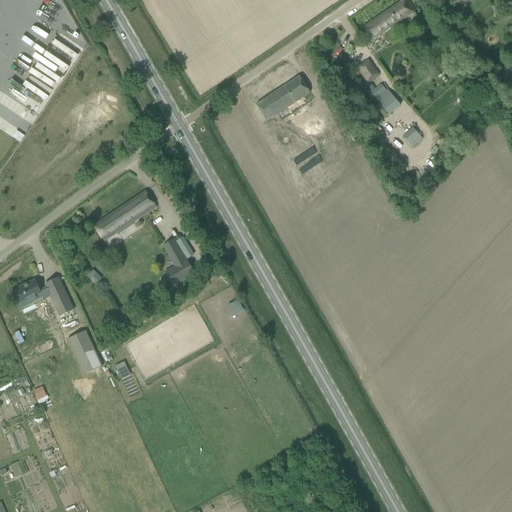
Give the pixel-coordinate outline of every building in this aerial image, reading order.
[(402,0),(364,27),(369,35),(373,40),(415,11),(407,0),(402,0)] [(369,60),(357,68),(367,83),(379,75),(369,60)] [(310,93),(299,77),(256,105),(267,121),(310,93)] [(382,85),(371,94),(376,100),(387,112),(398,103),(388,91),(387,91),(382,85)] [(305,139),(322,129),(314,115),(296,125),(305,139)] [(411,129),(404,136),(411,143),(418,135),(411,129)] [(17,132),(12,138),(20,144),(25,137),(17,132)] [(94,226),(99,234),(104,242),(138,220),(137,218),(142,214),(144,215),(148,213),(157,207),(146,191),(94,226)] [(172,287),(196,274),(189,260),(187,261),(175,238),(163,245),(174,267),(165,272),(172,287)] [(93,270),(87,276),(96,285),(102,278),(93,270)] [(39,290),(35,280),(23,286),(22,285),(13,289),(19,301),(24,299),(28,308),(51,297),(60,316),(73,310),(62,287),(58,278),(45,284),(47,287),(39,290)] [(48,319),(50,328),(59,326),(56,316),(48,319)] [(85,332),(67,340),(84,375),(101,367),(85,332)] [(124,362),(115,367),(117,371),(126,367),(124,362)] [(37,402),(47,397),(42,387),(33,392),(37,402)]
